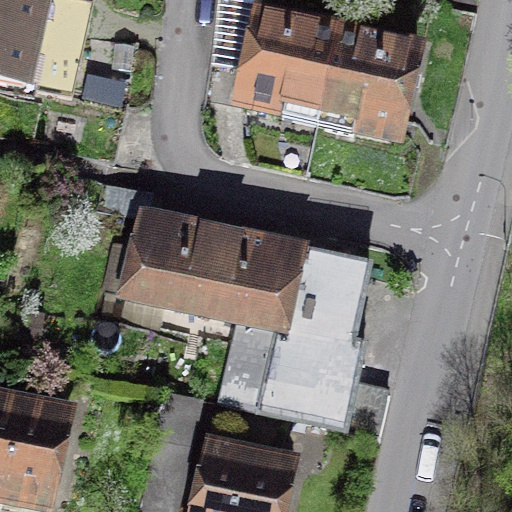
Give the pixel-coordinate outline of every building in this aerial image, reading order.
[(90,1),(83,0),(0,0),(0,87),(67,103),(79,51),(90,1)] [(249,5),(225,110),(270,120),(356,139),(401,149),(424,44),(249,5)] [(132,209),(124,248),(111,245),(95,321),(157,333),(160,314),(232,329),(216,407),(372,439),(383,391),(352,384),(361,345),(351,343),(367,264),(303,251),(304,244),(262,235),(177,218),(132,209)] [(63,422),(0,407),(0,493),(44,504),(52,467),(65,459),(67,449),(69,440),(62,427),(63,422)] [(285,473),(212,456),(199,511),(283,511),(287,510),(291,491),(284,478),(285,473)]
